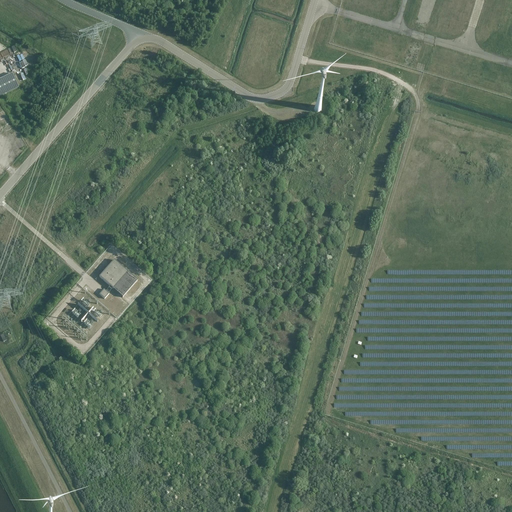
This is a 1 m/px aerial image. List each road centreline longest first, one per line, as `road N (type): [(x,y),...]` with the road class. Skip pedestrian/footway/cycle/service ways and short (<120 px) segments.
road 1 (unclassified): [(140,34),(262,98),(286,88),(314,0)]
road 2 (unclassified): [(0,194),(140,34)]
road 3 (track): [(91,0),(220,57),(245,0)]
road 4 (unclassified): [(0,373),(70,511)]
